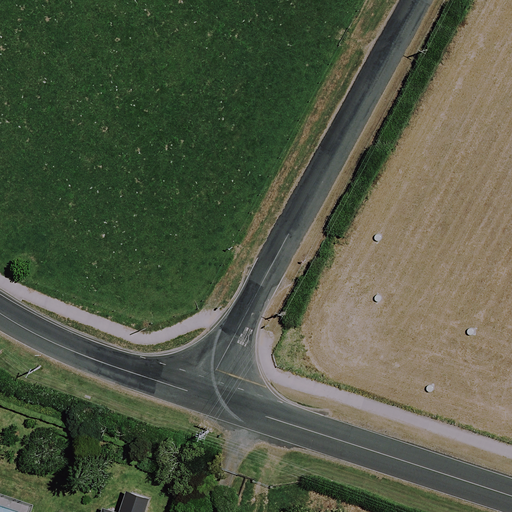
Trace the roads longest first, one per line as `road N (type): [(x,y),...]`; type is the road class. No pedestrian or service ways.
road 1 (residential): [(206,397),(417,0)]
road 2 (unclassified): [(206,397),(511,497)]
road 3 (unclassified): [(0,312),(59,344),(206,397)]
